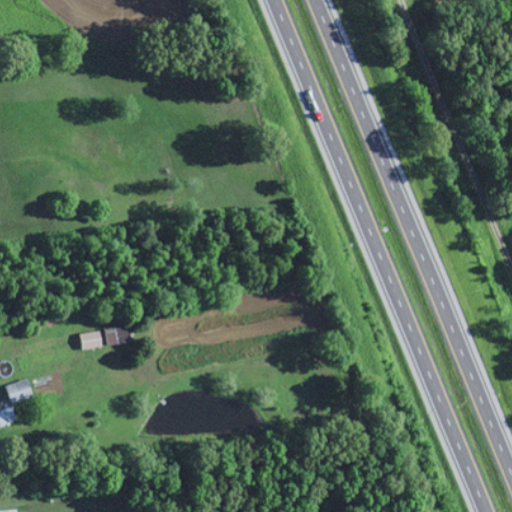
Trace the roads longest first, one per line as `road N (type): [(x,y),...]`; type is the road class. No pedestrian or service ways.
road 1 (motorway): [(270,0),(482,511)]
road 2 (motorway): [(511,472),(316,0)]
